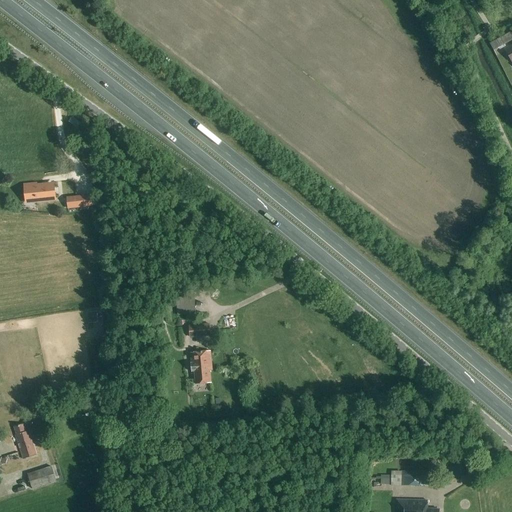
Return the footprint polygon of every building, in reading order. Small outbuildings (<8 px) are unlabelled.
[(36,184),(24,185),(26,197),(35,196),(35,198),(37,198),(37,201),(55,199),(54,185),(37,187),(36,184)] [(60,206),(78,206),(78,195),(60,195),(60,206)] [(176,298),(177,316),(186,315),(184,297),(176,298)] [(88,324),(98,323),(97,311),(87,312),(88,324)] [(211,336),(210,325),(189,326),(190,338),(200,337),(211,336)] [(210,352),(191,354),(193,372),(195,372),(196,385),(211,383),(210,371),(212,370),(210,352)] [(114,396),(93,401),(95,411),(116,406),(114,396)] [(23,425),(14,428),(16,435),(15,436),(23,460),(36,456),(29,432),(26,433),(23,425)] [(32,489),(35,488),(56,482),(51,468),(28,475),(32,489)] [(402,472),(402,486),(427,486),(427,472),(402,472)] [(438,511),(439,510),(427,510),(428,502),(396,501),(396,511),(438,511)]
